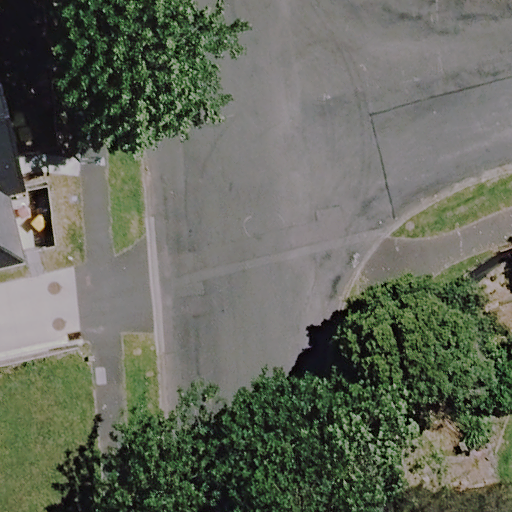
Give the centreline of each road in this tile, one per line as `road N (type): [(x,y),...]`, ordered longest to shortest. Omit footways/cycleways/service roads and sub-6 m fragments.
road 1 (residential): [(264,511),(247,163)]
road 2 (residential): [(247,163),(511,94)]
road 3 (residential): [(247,163),(216,0)]
